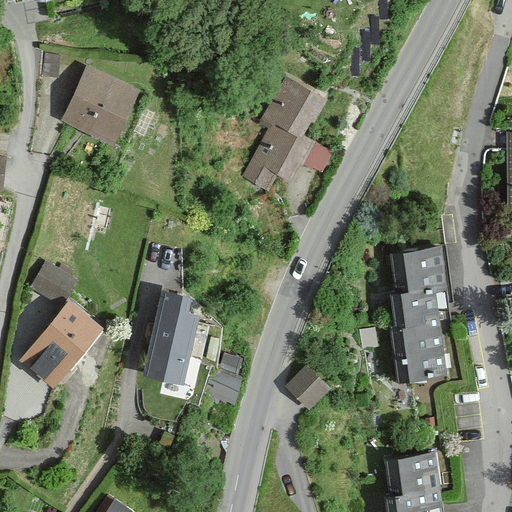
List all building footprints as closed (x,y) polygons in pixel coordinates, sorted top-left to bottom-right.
[(62,53),(45,51),(42,73),(59,75),(62,53)] [(86,61),(62,114),(117,139),(142,87),(86,61)] [(327,94),(286,73),(260,120),(269,125),(243,173),(270,187),(279,170),(291,176),(300,158),(303,159),(316,136),(304,129),(311,115),(315,117),(327,94)] [(403,243),(390,247),(394,285),(451,280),(446,242),(403,243)] [(46,257),(32,285),(63,301),(78,276),(46,257)] [(394,285),(390,285),(394,319),(451,313),(450,301),(453,300),(451,280),(394,285)] [(192,289),(162,283),(143,369),(184,378),(200,306),(189,304),(192,289)] [(63,301),(19,357),(52,383),(103,318),(70,292),(63,301)] [(394,319),(390,320),(397,376),(447,371),(443,334),(452,333),(451,313),(394,319)] [(285,384),(309,406),(330,384),(306,362),(285,384)] [(241,374),(222,370),(209,378),(206,393),(235,398),(241,374)] [(436,448),(385,454),(389,487),(440,481),(436,448)] [(389,487),(385,488),(387,511),(443,511),(440,481),(389,487)] [(142,511),(114,492),(99,511),(142,511)]
